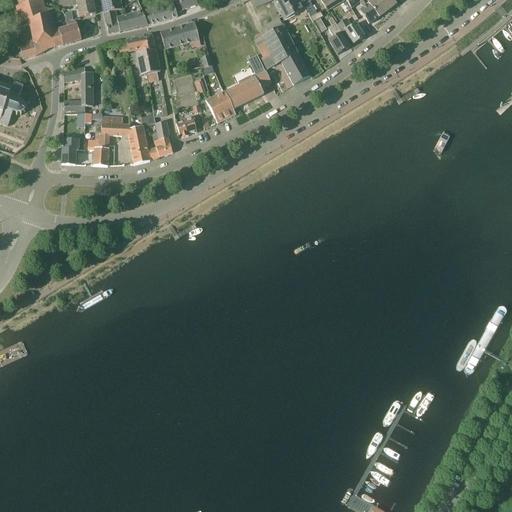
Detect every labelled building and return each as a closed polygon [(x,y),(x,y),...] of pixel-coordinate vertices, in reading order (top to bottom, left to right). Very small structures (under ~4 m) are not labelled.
[(13,0),(21,24),(28,22),(44,18),(51,16),(51,14),(47,15),(43,0),(13,0)] [(76,0),(80,18),(95,15),(92,0),(76,0)] [(104,14),(116,12),(123,10),(121,2),(127,0),(107,0),(101,1),(104,14)] [(197,6),(194,0),(171,0),(173,3),(172,3),(176,14),(197,6)] [(299,0),(296,0),(291,3),(289,0),(271,0),(272,1),(284,22),(306,10),(301,1),(299,0)] [(323,18),(320,13),(317,14),(310,3),(312,2),(314,0),(303,0),(301,1),(306,10),(310,18),(313,23),(314,23),(320,19),(323,18)] [(347,1),(346,0),(322,0),(321,1),(328,12),(347,1)] [(379,18),(366,0),(346,0),(347,1),(349,5),(352,9),(359,3),(363,8),(359,12),(369,25),(378,18),(379,18)] [(366,0),(379,18),(396,5),(392,0),(366,0)] [(177,18),(176,14),(172,3),(142,12),(145,27),(147,27),(177,18)] [(244,3),(203,17),(206,26),(247,12),(244,3)] [(46,10),(52,13),(55,7),(49,4),(46,10)] [(123,18),(123,17),(118,19),(116,12),(104,14),(108,35),(119,33),(116,20),(123,18)] [(119,34),(145,27),(142,12),(123,17),(123,18),(116,20),(119,33),(119,34)] [(63,46),(59,30),(55,31),(51,16),(44,18),(28,22),(32,43),(19,48),(22,60),(36,57),(48,50),(63,46)] [(320,19),(314,23),(320,34),(327,30),(320,19)] [(355,24),(351,27),(346,19),(338,25),(348,41),(350,40),(353,45),(364,38),(355,24)] [(310,78),(303,63),(280,20),(264,28),(268,35),(254,42),(263,58),(259,60),(266,72),(282,65),(293,87),(295,86),(310,78)] [(81,41),(75,21),(67,24),(68,27),(59,30),(63,46),(81,41)] [(224,23),(201,31),(204,38),(227,30),(224,23)] [(190,44),(199,41),(194,24),(160,33),(165,51),(190,44)] [(338,25),(336,26),(335,24),(328,29),(333,39),(329,42),(337,56),(350,48),(347,42),(348,41),(338,25)] [(155,51),(152,38),(152,36),(126,41),(126,43),(127,47),(129,53),(129,57),(135,55),(155,51)] [(245,54),(255,51),(253,41),(242,44),(245,54)] [(129,53),(127,47),(118,48),(120,55),(129,53)] [(155,51),(135,55),(140,77),(146,76),(147,84),(159,82),(157,74),(160,73),(155,51)] [(204,70),(211,68),(208,56),(201,59),(204,70)] [(271,84),(265,73),(261,65),(256,67),(256,69),(253,70),(257,77),(222,93),(233,117),(235,116),(232,111),(264,95),(260,89),(271,84)] [(93,92),(93,73),(85,75),(85,69),(63,73),(64,85),(81,82),(81,92),(93,92)] [(201,82),(201,83),(195,85),(194,85),(198,95),(204,92),(201,82)] [(0,124),(8,127),(12,117),(13,115),(16,116),(17,116),(17,114),(20,116),(21,116),(21,114),(24,114),(25,113),(24,112),(27,110),(27,109),(24,109),(26,105),(25,104),(23,105),(22,102),(21,101),(20,103),(18,102),(20,95),(21,96),(22,95),(20,94),(23,86),(14,83),(12,87),(11,88),(4,86),(4,84),(3,83),(2,85),(0,84),(0,124)] [(64,113),(74,113),(85,113),(85,107),(93,107),(93,92),(81,92),(81,103),(64,103),(64,113)] [(225,121),(233,117),(222,93),(215,97),(225,121)] [(217,124),(225,121),(215,97),(205,101),(217,124)] [(153,116),(143,118),(144,126),(155,123),(153,116)] [(194,126),(196,125),(193,118),(184,121),(184,122),(176,125),(177,130),(177,131),(180,139),(181,139),(181,140),(188,137),(188,136),(197,134),(194,126)] [(123,120),(120,120),(103,119),(102,137),(97,137),(96,147),(108,148),(109,138),(128,139),(134,167),(150,163),(143,128),(129,131),(129,127),(123,127),(123,120)] [(167,138),(169,138),(166,123),(155,125),(158,141),(167,138)] [(169,144),(167,138),(158,141),(154,143),(155,148),(148,151),(151,161),(172,154),(169,144)] [(75,167),(75,151),(79,151),(79,142),(65,141),(64,150),(62,150),(61,166),(75,167)] [(108,151),(108,148),(96,147),(96,150),(95,150),(93,167),(107,168),(109,151),(108,151)]
